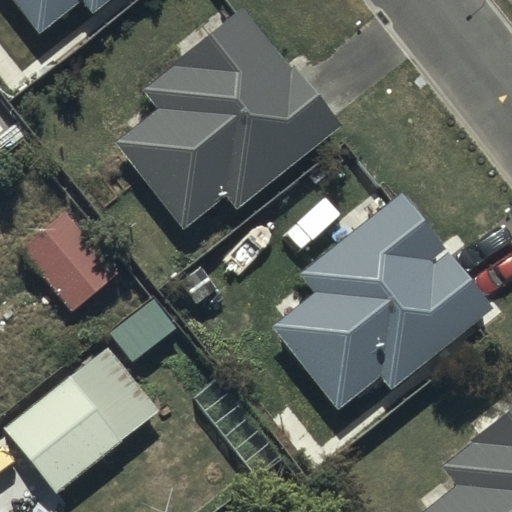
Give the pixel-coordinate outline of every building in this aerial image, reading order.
[(0,0),(0,1),(34,46),(77,13),(87,25),(119,0),(0,0)] [(154,119),(111,153),(182,241),(222,209),(232,223),(337,138),(240,17),(138,99),(154,119)] [(63,204),(16,243),(66,305),(113,266),(63,204)] [(311,306),(268,342),(333,420),(372,388),(385,403),(487,319),(396,208),(297,290),(311,306)] [(104,334),(0,419),(0,422),(55,489),(160,402),(104,334)] [(450,495),(428,511),(511,511),(511,415),(436,478),(450,495)]
